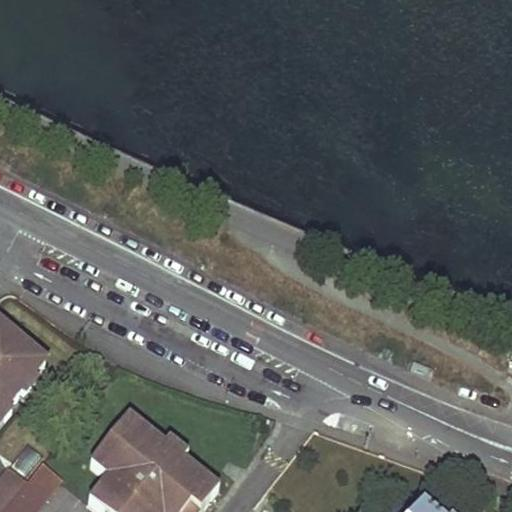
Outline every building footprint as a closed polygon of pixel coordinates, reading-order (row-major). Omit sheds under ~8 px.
[(0,425),(43,375),(0,339),(0,425)] [(430,370),(413,364),(410,372),(428,378),(430,370)] [(151,448),(124,425),(104,450),(109,456),(101,465),(95,460),(84,474),(100,487),(82,511),(83,511),(203,511),(214,499),(187,477),(183,482),(174,475),(178,470),(184,463),(165,448),(159,454),(155,459),(147,453),(151,448)] [(159,454),(151,448),(147,453),(155,459),(159,454)] [(104,450),(95,460),(101,465),(109,456),(104,450)] [(187,477),(178,470),(174,475),(183,482),(187,477)] [(36,511),(56,488),(38,473),(26,489),(6,511),(36,511)] [(0,483),(0,511),(6,511),(26,489),(8,474),(0,483)]
